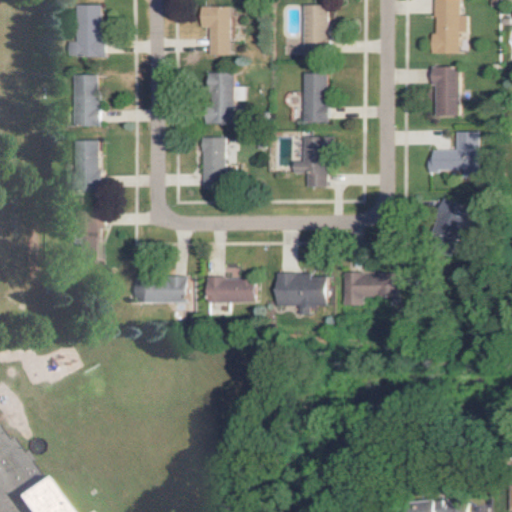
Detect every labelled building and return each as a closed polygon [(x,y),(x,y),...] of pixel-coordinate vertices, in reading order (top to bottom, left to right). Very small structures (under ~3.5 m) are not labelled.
[(459,53),(459,31),(467,31),(467,15),(459,15),(459,0),(408,0),(409,6),(435,5),(435,33),(433,33),(433,53),(459,53)] [(107,55),(107,4),(81,4),(81,41),(72,41),(72,55),(107,55)] [(330,4),(304,5),(304,46),(322,46),(322,48),(331,48),(330,4)] [(212,53),(233,54),(234,6),(205,6),(205,27),(213,27),(212,53)] [(436,116),(461,115),(460,66),(435,67),(436,116)] [(244,100),(244,86),(237,86),(236,71),(216,72),(217,101),(244,100)] [(329,73),(305,73),(304,121),(329,121),(329,73)] [(76,125),(101,125),(102,74),(77,74),(76,125)] [(481,131),(457,131),(458,150),(434,150),(434,158),(429,158),(429,170),(465,170),(465,177),(481,177),(481,131)] [(336,137),(305,136),(305,160),(296,160),(295,172),(309,172),(309,186),(329,186),(329,154),(336,154),(336,137)] [(228,188),(227,137),(204,137),(205,188),(228,188)] [(77,196),(102,196),(102,140),(77,140),(77,196)] [(101,260),(101,228),(108,228),(108,210),(78,210),(77,230),(69,230),(69,243),(78,243),(78,260),(101,260)] [(348,304),(368,304),(368,295),(407,296),(407,274),(381,273),(382,271),(348,271),(348,304)] [(333,273),(281,273),(281,305),(303,305),(303,314),(311,314),(311,305),(333,305),(333,273)] [(139,302),(191,301),(190,277),(139,278),(139,302)] [(261,302),(261,278),(210,277),(210,301),(261,302)] [(0,511),(20,511),(9,494),(35,476),(9,437),(0,437),(0,511)] [(64,511),(40,475),(11,494),(22,511),(64,511)]
